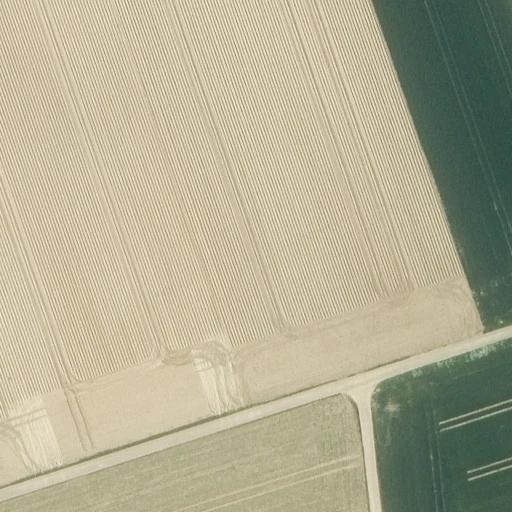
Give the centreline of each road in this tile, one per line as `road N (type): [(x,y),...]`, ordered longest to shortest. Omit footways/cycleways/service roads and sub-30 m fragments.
road 1 (track): [(511,331),(0,503)]
road 2 (track): [(362,382),(376,511)]
